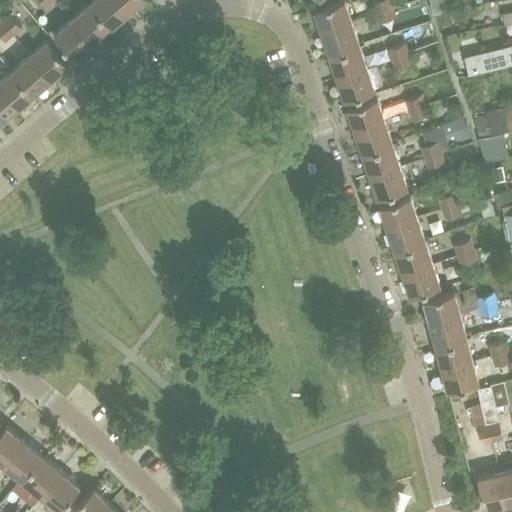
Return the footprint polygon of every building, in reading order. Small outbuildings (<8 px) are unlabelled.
[(91,0),(111,23),(129,7),(122,0),(91,0)] [(332,0),(314,6),(322,29),(352,18),(346,0),(332,0)] [(376,11),(393,5),(391,0),(372,0),(376,11)] [(70,16),(91,40),(108,26),(88,2),(70,16)] [(393,5),(376,11),(379,21),(396,15),(393,5)] [(504,23),(511,22),(511,9),(502,11),(504,23)] [(2,20),(14,34),(22,27),(10,13),(2,20)] [(74,55),(91,40),(70,16),(54,31),(74,55)] [(360,40),(352,18),(322,29),(329,50),(360,40)] [(0,34),(6,41),(14,34),(2,20),(0,21),(0,34)] [(30,51),(51,75),(69,60),(48,36),(30,51)] [(388,47),(391,57),(409,51),(406,41),(388,47)] [(330,54),(337,76),(368,66),(361,44),(330,54)] [(34,90),(51,75),(30,51),(13,66),(34,90)] [(412,62),(409,51),(391,57),(394,68),(412,62)] [(375,87),(368,66),(337,76),(344,97),(375,87)] [(0,77),(0,91),(14,107),(31,93),(10,68),(0,77)] [(0,119),(14,107),(0,91),(0,119)] [(405,98),(409,108),(426,102),(422,92),(405,98)] [(347,104),(354,126),(385,116),(377,94),(347,104)] [(430,112),(426,102),(409,108),(412,118),(430,112)] [(511,129),(511,109),(475,118),(478,136),(484,135),(511,129)] [(385,116),(354,126),(361,148),(392,138),(385,116)] [(420,145),(424,155),(442,149),(439,139),(420,145)] [(363,152),(370,174),(400,163),(393,142),(363,152)] [(442,149),(424,155),(427,166),(453,157),(450,148),(443,151),(442,149)] [(400,163),(370,174),(376,194),(407,184),(400,163)] [(492,167),(496,181),(505,178),(501,165),(492,167)] [(437,196),(441,206),(459,200),(455,190),(437,196)] [(379,202),(387,224),(418,214),(410,192),(379,202)] [(459,200),(441,206),(444,217),(462,211),(459,200)] [(511,240),(511,203),(502,205),(504,213),(503,213),(509,241),(511,240)] [(387,224),(394,246),(425,236),(418,214),(387,224)] [(453,244),(457,254),(475,247),(471,238),(453,244)] [(395,250),(403,271),(433,261),(426,240),(395,250)] [(478,257),(475,247),(457,254),(460,263),(478,257)] [(433,261),(403,271),(410,292),(440,282),(433,261)] [(430,319),(460,311),(479,306),(497,300),(494,290),(457,300),(454,287),(424,295),(430,319)] [(497,300),(479,306),(482,316),(500,312),(499,310),(509,307),(506,297),(497,300)] [(436,340),(466,332),(460,311),(430,319),(436,340)] [(437,345),(443,367),(473,359),(467,337),(437,345)] [(489,343),(492,354),(510,349),(507,338),(489,343)] [(511,359),(511,357),(510,349),(492,354),(494,364),(511,359)] [(478,380),(473,359),(443,367),(448,388),(478,380)] [(502,439),(498,421),(492,393),(502,390),(500,380),(477,386),(486,424),(488,423),(492,441),(502,439)] [(0,467),(5,461),(25,436),(6,421),(0,428),(0,467)] [(488,423),(486,424),(478,426),(482,443),(492,441),(488,423)] [(42,451),(25,436),(5,461),(22,475),(42,451)] [(63,468),(46,454),(26,478),(43,492),(63,468)] [(511,498),(511,465),(498,468),(505,500),(511,498)] [(80,482),(63,468),(43,492),(60,506),(80,482)] [(485,504),(505,500),(498,468),(478,473),(485,504)] [(71,505),(77,511),(98,511),(111,500),(95,483),(71,505)] [(122,511),(111,500),(98,511),(122,511)]
